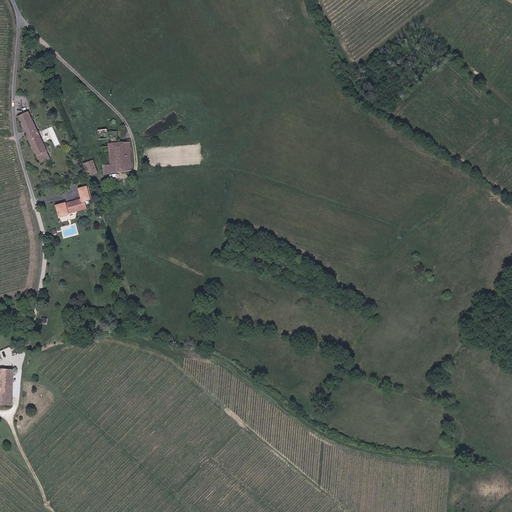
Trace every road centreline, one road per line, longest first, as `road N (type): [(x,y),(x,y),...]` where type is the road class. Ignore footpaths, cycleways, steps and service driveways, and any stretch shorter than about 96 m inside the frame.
road 1 (unclassified): [(26,349),(44,238),(19,150),(19,13),(12,0)]
road 2 (track): [(511,195),(367,101),(313,0)]
road 3 (track): [(511,108),(429,23),(455,0)]
